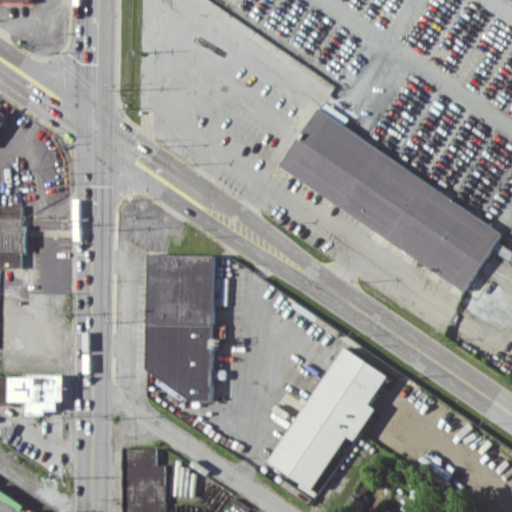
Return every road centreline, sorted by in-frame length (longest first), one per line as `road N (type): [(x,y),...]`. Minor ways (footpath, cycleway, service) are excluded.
road 1 (secondary): [(95,127),(92,511)]
road 2 (tertiary): [(264,243),(511,412)]
road 3 (tertiary): [(0,62),(236,224)]
road 4 (residential): [(93,384),(287,511)]
road 5 (secondary): [(96,0),(95,127)]
